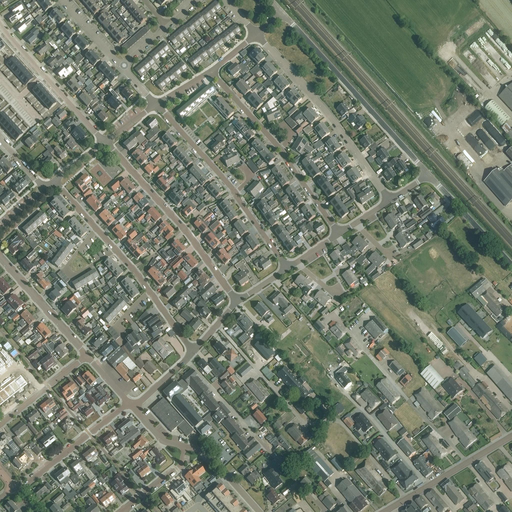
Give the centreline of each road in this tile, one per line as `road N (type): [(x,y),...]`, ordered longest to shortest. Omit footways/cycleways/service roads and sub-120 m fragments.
road 1 (unclassified): [(428,175),(281,13)]
road 2 (residential): [(390,199),(331,117),(255,34)]
road 3 (residential): [(236,302),(104,141)]
road 4 (residential): [(312,511),(286,469),(187,360)]
road 5 (residential): [(104,141),(0,25)]
road 6 (tertiary): [(388,509),(511,436)]
road 7 (residential): [(17,491),(128,402)]
road 8 (residential): [(86,355),(0,257)]
road 9 (unclassified): [(511,265),(428,175)]
